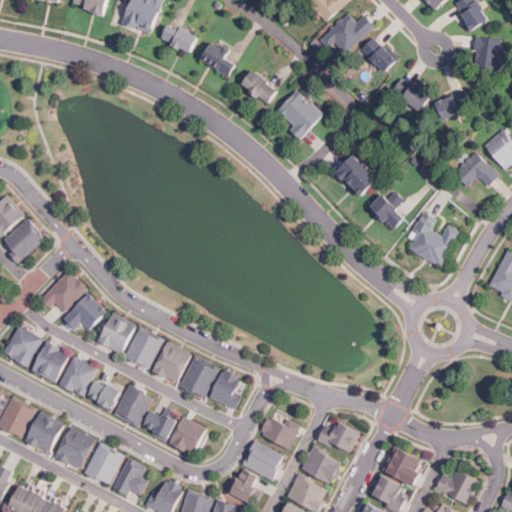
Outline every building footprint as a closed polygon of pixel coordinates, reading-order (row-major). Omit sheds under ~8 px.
[(106,14),(110,0),(75,0),(74,3),(106,14)] [(132,0),(125,23),(154,33),(164,0),(132,0)] [(309,0),(327,21),(353,0),(309,0)] [(421,0),(429,8),(437,0),(421,0)] [(430,0),(439,9),(448,0),(430,0)] [(464,13),(461,15),(471,31),(491,19),(478,0),(462,0),(458,3),(464,13)] [(378,25),(368,12),(357,20),(351,13),(322,37),(330,47),(338,41),(346,51),(378,25)] [(201,35),(170,22),(163,39),(194,52),(201,35)] [(388,72),(400,60),(377,36),(364,48),(388,72)] [(500,68),(504,39),(478,36),(475,65),(500,68)] [(229,58),(233,49),(214,40),(204,61),(233,75),(239,62),(229,58)] [(270,102),(280,88),(254,69),(244,83),(270,102)] [(424,109),(434,92),(405,76),(396,93),(424,109)] [(293,128),(302,138),(326,114),(300,88),(280,108),(296,124),(293,128)] [(438,102),(447,119),(474,105),(466,88),(438,102)] [(508,167),(511,163),(511,135),(505,127),(487,143),(508,167)] [(471,185),(481,175),(491,185),(502,174),(478,150),(456,171),(471,185)] [(339,171),(364,196),(382,178),(357,153),(339,171)] [(395,229),(408,217),(399,207),(406,200),(392,186),(372,206),(395,229)] [(0,202),(0,230),(5,235),(28,212),(9,193),(0,202)] [(445,265),(462,230),(449,224),(444,234),(434,229),(440,218),(426,211),(408,248),(445,265)] [(48,236),(29,217),(5,241),(24,260),(48,236)] [(492,288),(511,296),(511,251),(508,250),(492,288)] [(53,307),(58,302),(67,311),(89,287),(70,269),(44,298),(53,307)] [(110,311),(91,293),(66,317),(77,327),(83,321),(91,329),(110,311)] [(100,340),(124,353),(139,324),(116,312),(100,340)] [(6,352),(30,365),(46,337),(22,324),(6,352)] [(167,339),(143,327),(127,355),(151,368),(167,339)] [(57,382),(73,354),(50,341),(34,368),(57,382)] [(156,370),(180,382),(194,353),(170,341),(156,370)] [(62,382),(85,395),(100,368),(77,355),(62,382)] [(221,369),(197,357),(183,384),(207,397),(221,369)] [(243,396),(237,392),(244,377),(226,369),(212,396),(237,409),(243,396)] [(123,389),(99,378),(90,397),(114,408),(123,389)] [(141,425),(155,396),(131,384),(117,413),(141,425)] [(0,421),(0,423),(22,437),(40,408),(17,394),(0,421)] [(145,425),(168,440),(179,422),(156,407),(145,425)] [(52,452),(68,424),(44,410),(28,438),(52,452)] [(263,434),(291,448),(303,425),(275,410),(263,434)] [(196,455),(210,428),(187,416),(173,442),(196,455)] [(321,438),(351,454),(363,432),(342,420),(338,429),(329,424),(321,438)] [(98,440),(74,427),(58,454),(81,468),(98,440)] [(287,455),(257,440),(245,463),(275,478),(287,455)] [(111,484),(126,454),(102,442),(87,471),(111,484)] [(431,460),(400,444),(388,468),(418,485),(431,460)] [(334,483),(346,462),(316,446),(304,468),(334,483)] [(148,466),(131,457),(116,486),(140,499),(150,480),(143,476),(148,466)] [(6,461),(0,472),(0,499),(4,501),(15,482),(12,480),(19,468),(6,461)] [(251,501),(264,478),(244,467),(232,491),(251,501)] [(482,480),(459,469),(455,477),(446,472),(438,487),(469,504),(482,480)] [(402,493),(407,483),(386,473),(374,495),(404,510),(411,498),(402,493)] [(320,511),(331,490),(301,474),(290,496),(320,511)] [(166,511),(173,511),(186,486),(166,476),(152,505),(166,511)] [(499,507),(511,511),(511,483),(508,482),(499,507)] [(25,511),(67,511),(70,508),(25,483),(13,505),(25,511)] [(211,511),(216,497),(190,489),(183,511),(211,511)] [(244,511),(246,507),(220,499),(215,511),(244,511)] [(394,511),(370,499),(363,511),(394,511)] [(429,506),(425,511),(462,511),(439,500),(434,509),(429,506)] [(301,511),(281,501),(274,511),(301,511)] [(309,511),(292,502),(286,511),(309,511)]
